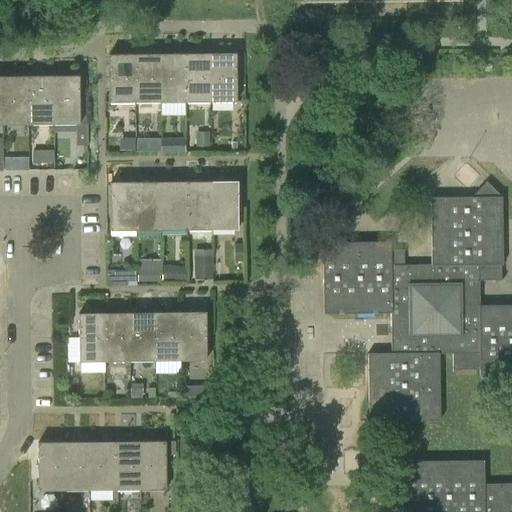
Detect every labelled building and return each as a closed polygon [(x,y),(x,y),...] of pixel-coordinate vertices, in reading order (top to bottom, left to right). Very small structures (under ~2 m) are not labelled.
[(109,103),(134,103),(133,54),(108,55),(109,103)] [(133,54),(134,103),(160,102),(159,54),(133,54)] [(159,54),(160,102),(185,102),(185,54),(159,54)] [(185,54),(185,102),(211,102),(210,54),(185,54)] [(235,54),(210,54),(211,102),(236,102),(235,54)] [(2,77),(2,125),(29,125),(28,76),(2,77)] [(28,76),(29,125),(54,124),(53,76),(28,76)] [(78,76),(53,76),(54,124),(79,124),(78,76)] [(196,131),(196,145),(208,145),(208,131),(196,131)] [(148,139),(136,139),(136,152),(148,152),(148,139)] [(32,150),(32,163),(42,163),(41,155),(37,150),(32,150)] [(19,171),(28,171),(28,158),(19,158),(19,171)] [(110,231),(135,231),(135,182),(110,183),(110,231)] [(161,231),(160,182),(135,182),(135,231),(161,231)] [(160,182),(161,231),(186,230),(186,182),(160,182)] [(186,182),(186,230),(212,230),(212,182),(186,182)] [(237,182),(212,182),(212,230),(238,230),(237,182)] [(511,511),(511,305),(479,305),(479,280),(502,280),(502,221),(502,197),(486,182),(472,197),(430,197),(431,265),(403,266),(403,250),(390,250),(390,242),(322,242),(323,314),(391,314),(391,353),(368,353),(368,421),(360,422),(440,421),(440,353),(451,353),(451,370),(479,370),(479,377),(511,376),(511,483),(484,484),(484,460),(415,461),(401,477),(416,491),(415,511),(511,511)] [(235,242),(235,260),(243,259),(243,242),(235,242)] [(194,256),(194,267),(194,281),(213,281),(212,267),(212,256),(194,256)] [(173,279),(173,264),(162,264),(162,279),(173,279)] [(135,283),(135,271),(111,272),(111,284),(135,283)] [(205,312),(180,313),(180,360),(206,360),(205,312)] [(104,314),(104,361),(129,361),(129,313),(104,314)] [(129,313),(129,361),(155,361),(154,313),(129,313)] [(154,313),(155,361),(180,360),(180,313),(154,313)] [(78,362),(104,361),(104,314),(78,314),(78,344),(78,360),(78,362)] [(183,396),(208,396),(208,385),(183,385),(183,396)] [(90,443),(91,491),(115,490),(114,442),(90,443)] [(114,442),(115,490),(140,490),(140,442),(114,442)] [(165,442),(140,442),(140,490),(165,490),(165,442)] [(38,491),(66,491),(65,443),(38,443),(38,491)] [(65,443),(66,491),(91,491),(90,443),(65,443)]
